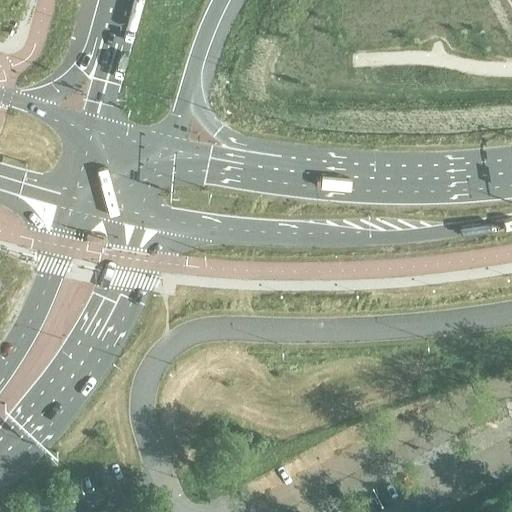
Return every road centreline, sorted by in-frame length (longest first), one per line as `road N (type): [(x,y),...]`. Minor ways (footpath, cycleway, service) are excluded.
road 1 (residential): [(178,511),(141,401),(158,359),(185,336),(511,313)]
road 2 (primary): [(146,218),(374,238),(511,221)]
road 3 (primary): [(0,462),(100,331),(146,218)]
road 4 (primary): [(511,173),(288,175)]
road 5 (motorway): [(288,175),(204,117),(192,71)]
road 6 (motorway): [(115,17),(72,79),(19,102)]
road 7 (primary): [(288,175),(160,155)]
road 8 (motorway): [(115,17),(91,137)]
